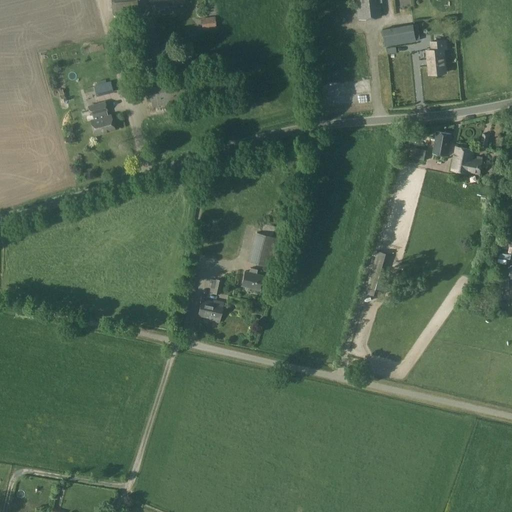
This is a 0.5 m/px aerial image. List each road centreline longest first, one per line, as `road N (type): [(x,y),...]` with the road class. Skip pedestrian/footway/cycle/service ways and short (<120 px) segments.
road 1 (unclassified): [(0,226),(296,136),(511,106)]
road 2 (unclassified): [(178,343),(511,417)]
road 3 (unknown): [(131,481),(31,472),(20,479),(9,511)]
